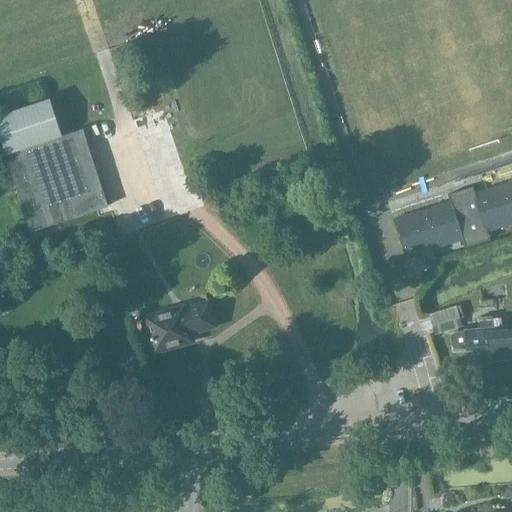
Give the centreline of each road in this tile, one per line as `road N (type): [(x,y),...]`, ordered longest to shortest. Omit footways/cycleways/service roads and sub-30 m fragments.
road 1 (tertiary): [(0,465),(511,416)]
road 2 (unknown): [(354,435),(268,286),(121,161)]
